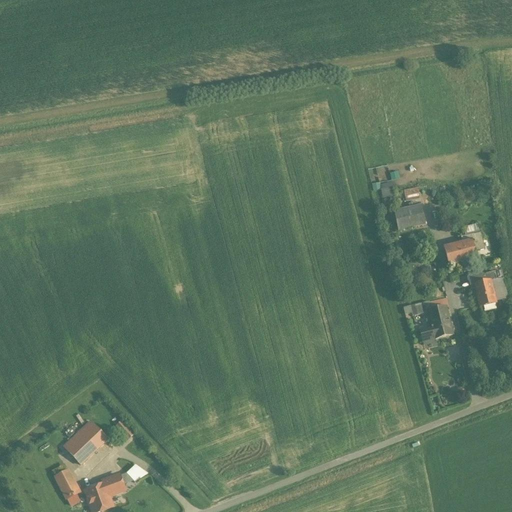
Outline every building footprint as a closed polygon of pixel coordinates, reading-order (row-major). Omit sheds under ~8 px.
[(380,185),(382,198),(395,196),(393,183),(380,185)] [(403,191),(406,202),(421,198),(418,187),(403,191)] [(437,200),(425,204),(427,212),(440,209),(437,200)] [(421,207),(393,213),(397,231),(425,225),(421,207)] [(465,235),(479,232),(477,225),(464,228),(465,235)] [(473,235),(460,239),(462,245),(471,242),(472,244),(475,244),(473,235)] [(462,245),(444,249),(448,266),(476,259),(472,244),(471,242),(462,245)] [(492,274),(481,276),(483,283),(490,282),(494,281),(492,274)] [(483,283),(474,286),(477,299),(479,308),(495,304),(490,282),(483,283)] [(428,302),(408,307),(412,318),(428,313),(428,312),(431,311),(428,302)] [(431,311),(428,312),(428,313),(432,327),(419,330),(422,341),(434,338),(435,339),(452,335),(445,308),(431,311)] [(91,422),(64,448),(80,466),(94,453),(107,440),(91,422)] [(133,436),(125,427),(120,431),(128,440),(133,436)] [(68,471),(55,478),(66,500),(79,493),(68,471)] [(126,475),(119,477),(123,486),(133,482),(134,483),(135,483),(127,474),(126,475)] [(103,485),(85,491),(92,511),(100,511),(112,508),(108,497),(125,491),(123,486),(119,477),(119,476),(102,482),(103,485)]
